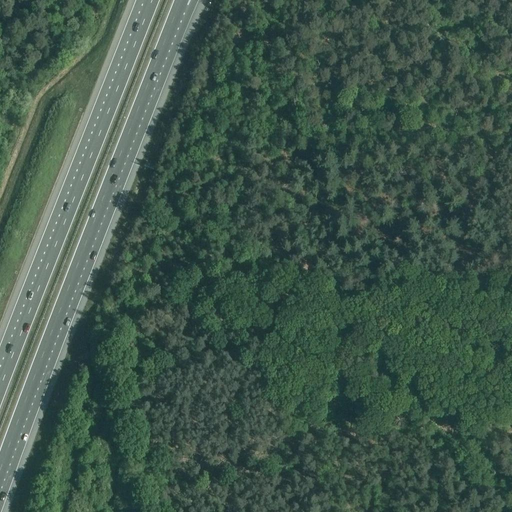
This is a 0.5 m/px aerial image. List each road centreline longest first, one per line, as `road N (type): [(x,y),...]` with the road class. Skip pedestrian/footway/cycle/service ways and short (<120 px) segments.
road 1 (motorway): [(0,471),(181,3)]
road 2 (motorway): [(152,0),(0,388)]
